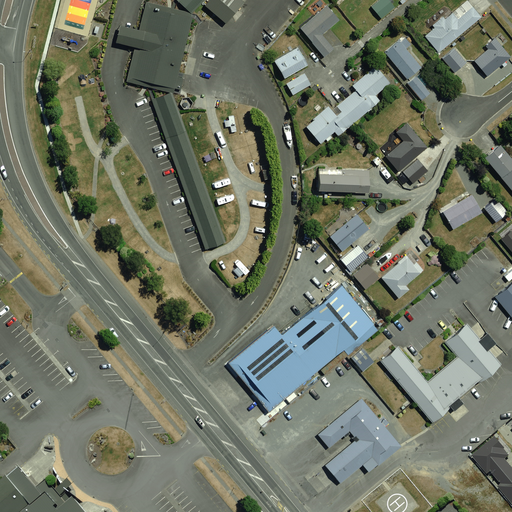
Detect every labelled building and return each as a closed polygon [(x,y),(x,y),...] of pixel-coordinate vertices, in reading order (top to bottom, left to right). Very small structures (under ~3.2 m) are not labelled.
[(202,0),(179,0),(191,11),(202,0)] [(209,0),(207,3),(229,21),(247,0),(209,0)] [(389,0),(379,0),(372,7),(382,19),(396,8),(389,0)] [(423,19),(440,5),(436,0),(435,0),(419,14),(423,19)] [(194,15),(138,4),(133,28),(129,47),(123,76),(179,87),(194,15)] [(325,4),(295,28),(321,60),(334,49),(322,35),(339,22),(325,4)] [(444,15),(423,33),(439,51),(478,16),(470,6),(451,22),(444,15)] [(133,28),(116,24),(111,43),(129,47),(133,28)] [(400,36),(381,52),(404,79),(423,63),(400,36)] [(493,37),(469,57),(485,75),(508,55),(493,37)] [(294,47),(268,60),(279,81),(305,67),(294,47)] [(451,48),(441,56),(453,71),(463,63),(451,48)] [(325,104),(305,124),(324,143),(390,77),(373,60),(348,85),(351,89),(331,109),(325,104)] [(300,73),(282,83),(288,94),(306,84),(300,73)] [(410,79),(402,85),(417,100),(424,93),(410,79)] [(172,94),(150,102),(199,246),(221,239),(172,94)] [(401,139),(383,154),(397,170),(424,146),(403,121),(392,129),(401,139)] [(499,143),(483,156),(511,191),(511,154),(509,156),(499,143)] [(412,160),(398,172),(408,183),(421,171),(412,160)] [(363,170),(317,168),(316,189),(363,191),(363,170)] [(468,194),(438,208),(447,229),(478,214),(468,194)] [(491,200),(479,209),(492,222),(504,213),(491,200)] [(351,210),(325,232),(345,256),(372,233),(351,210)] [(511,222),(495,236),(511,258),(511,222)] [(359,247),(341,259),(348,269),(366,257),(359,247)] [(409,253),(379,276),(398,299),(408,291),(404,285),(423,270),(409,253)] [(365,290),(379,278),(366,264),(353,276),(365,290)] [(263,413),(369,328),(330,279),(223,364),(263,413)] [(511,281),(494,296),(511,317),(511,281)] [(395,344),(375,360),(428,422),(502,359),(468,319),(440,342),(451,355),(424,378),(395,344)] [(363,371),(373,363),(361,349),(351,358),(363,371)] [(355,393),(308,432),(321,448),(345,428),(353,438),(319,466),(334,484),(369,455),(375,463),(398,445),(355,393)] [(497,486),(511,505),(511,504),(511,468),(503,456),(507,454),(494,437),(472,454),(487,473),(490,471),(499,483),(497,486)] [(90,511),(77,494),(67,502),(54,485),(44,492),(22,465),(0,482),(0,511),(90,511)]
